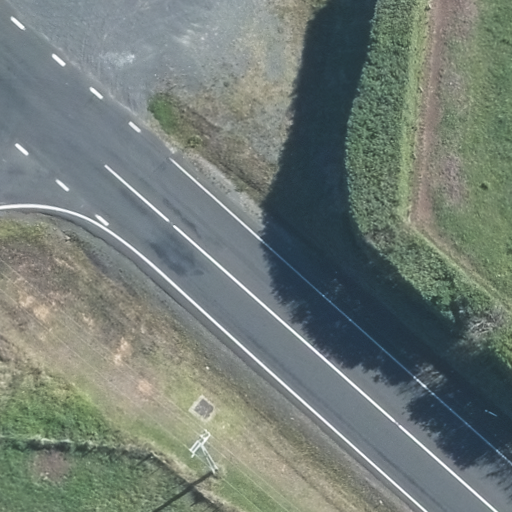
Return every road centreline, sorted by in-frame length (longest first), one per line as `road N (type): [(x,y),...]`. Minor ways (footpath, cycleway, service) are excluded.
road 1 (tertiary): [(13,83),(498,511)]
road 2 (unclassified): [(128,0),(13,83)]
